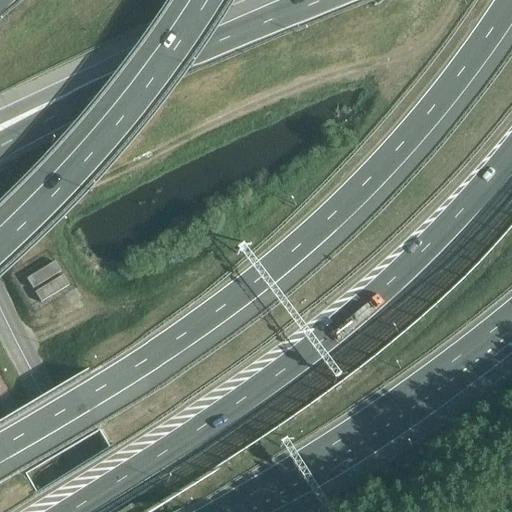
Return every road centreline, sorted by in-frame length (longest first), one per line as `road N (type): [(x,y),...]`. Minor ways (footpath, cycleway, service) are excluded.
road 1 (motorway): [(0,447),(180,337),(330,218),(433,107),(511,0)]
road 2 (motorway): [(73,511),(338,326),(511,152)]
road 3 (motorway): [(220,511),(374,417),(511,315)]
road 4 (motorway): [(203,0),(94,155),(0,250)]
road 5 (motorway): [(322,0),(95,98)]
